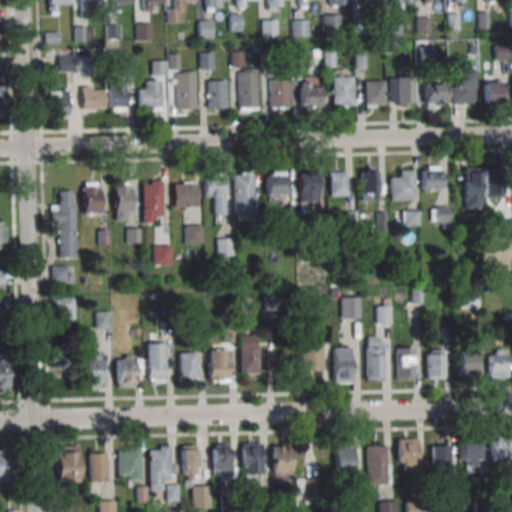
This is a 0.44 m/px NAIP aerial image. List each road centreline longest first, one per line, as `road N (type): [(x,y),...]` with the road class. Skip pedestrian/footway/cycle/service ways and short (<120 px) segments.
road 1 (residential): [(35,511),(21,0)]
road 2 (residential): [(0,420),(511,406)]
road 3 (residential): [(0,146),(511,134)]
